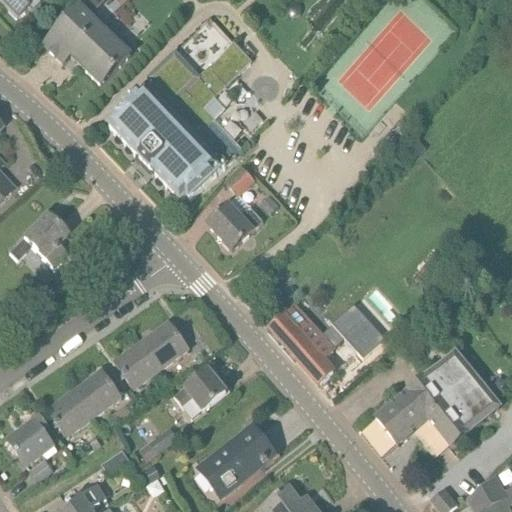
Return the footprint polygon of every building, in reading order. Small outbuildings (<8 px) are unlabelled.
[(0,0),(0,5),(16,22),(37,1),(36,0),(0,0)] [(131,58),(91,21),(105,6),(98,0),(91,0),(81,12),(80,11),(44,50),(63,69),(72,60),(102,89),(131,58)] [(202,112),(250,67),(233,50),(200,81),(176,55),(150,81),(156,86),(141,101),(138,98),(112,123),(143,155),(140,158),(140,163),(151,175),(157,175),(159,172),(190,204),(235,161),(206,130),(213,124),(202,112)] [(0,135),(3,133),(0,129),(0,205),(12,194),(0,181),(0,135)] [(238,199),(255,184),(242,171),(226,186),(238,199)] [(278,210),(268,200),(260,207),(270,217),(278,210)] [(249,211),(240,220),(229,208),(207,228),(222,244),(221,245),(229,254),(230,253),(232,255),(263,226),(249,211)] [(43,262),(53,272),(66,259),(57,250),(66,240),(46,220),(19,246),(27,255),(31,251),(43,263),(43,262)] [(9,256),(17,265),(27,255),(19,246),(9,256)] [(434,301),(455,274),(442,261),(421,288),(434,301)] [(463,305),(457,309),(444,319),(451,328),(464,318),(470,314),(463,305)] [(319,390),(334,377),(323,364),(333,355),(294,312),(270,334),(319,390)] [(141,345),(161,373),(189,354),(168,326),(141,345)] [(134,393),(161,373),(141,345),(114,365),(134,393)] [(499,411),(468,374),(456,358),(377,423),(397,448),(429,422),(451,449),(499,411)] [(94,421),(121,402),(101,374),(74,394),(94,421)] [(192,423),(230,394),(219,379),(215,382),(209,374),(185,392),(174,400),(192,423)] [(136,400),(130,391),(126,395),(132,403),(136,400)] [(67,441),(94,421),(74,394),(47,413),(67,441)] [(113,418),(118,427),(131,419),(125,410),(113,418)] [(43,434),(49,430),(41,418),(6,442),(26,470),(54,451),(43,434)] [(139,455),(146,465),(177,443),(169,433),(139,455)] [(241,484),(258,471),(274,459),(258,438),(245,448),(239,440),(227,450),(238,464),(231,470),(241,484)] [(221,500),(241,484),(231,470),(238,464),(227,450),(199,472),(221,500)] [(130,466),(122,454),(101,468),(109,481),(130,466)] [(39,483),(55,474),(49,464),(33,473),(39,483)] [(160,481),(154,468),(145,473),(151,486),(160,481)] [(511,494),(510,491),(503,496),(494,481),(467,504),(471,511),(508,511),(508,510),(511,507),(511,494)] [(94,511),(107,504),(98,490),(67,510),(68,511),(65,511),(94,511)] [(314,511),(311,511),(304,511),(289,492),(280,499),(279,498),(261,511),(314,511)] [(454,511),(457,510),(444,494),(432,505),(437,511),(454,511)]
